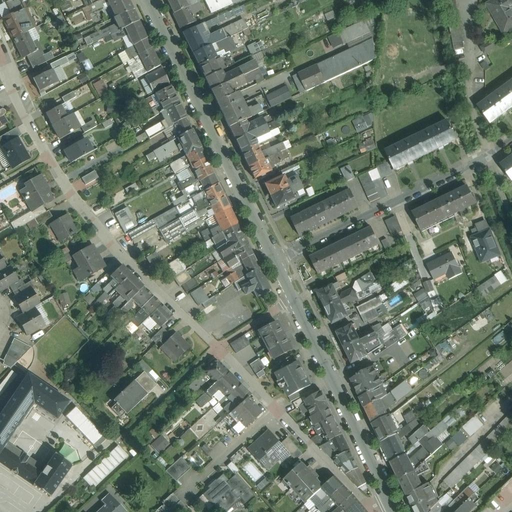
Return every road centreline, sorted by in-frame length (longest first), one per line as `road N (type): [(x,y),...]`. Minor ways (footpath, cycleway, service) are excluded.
road 1 (residential): [(216,347),(74,195),(0,53)]
road 2 (residential): [(148,0),(277,261)]
road 3 (residential): [(391,500),(373,506),(360,499),(216,347)]
road 4 (residential): [(485,159),(277,261)]
road 5 (residential): [(294,298),(391,500)]
